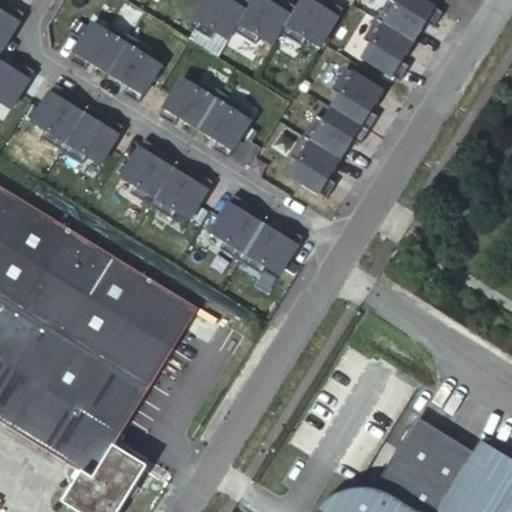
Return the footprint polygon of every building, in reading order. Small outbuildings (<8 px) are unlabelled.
[(217,34),(230,42),(236,33),(254,5),(246,0),(236,0),(234,3),(229,0),(208,0),(191,28),(212,42),(217,34)] [(262,39),(275,48),(283,35),(299,10),(284,1),(279,8),(265,0),(256,0),(254,5),(236,33),(257,47),(262,39)] [(309,41),(322,49),(346,12),(331,2),(326,10),(309,0),(305,0),(299,10),(283,35),(304,48),(309,41)] [(448,17),(421,0),(404,0),(401,6),(394,1),(380,21),(418,45),(430,26),(438,31),(448,17)] [(5,11),(0,8),(0,49),(2,51),(26,13),(10,4),(5,11)] [(418,45),(380,21),(367,43),(375,47),(367,61),(404,84),(413,70),(406,65),(418,45)] [(90,64),(110,76),(133,38),(112,25),(107,33),(94,25),(71,62),(85,71),(90,64)] [(133,38),(110,76),(129,88),(124,95),(139,105),(163,67),(149,59),(154,51),(133,38)] [(10,68),(0,61),(0,103),(11,110),(34,73),(14,60),(10,68)] [(386,96),(348,73),(336,93),(343,97),(335,111),(372,135),(381,121),(374,116),(386,96)] [(180,120),(200,132),(223,94),(202,81),(197,89),(184,81),(161,118),(175,127),(180,120)] [(62,153),(85,115),(66,103),(71,95),(56,86),(32,123),(46,132),(41,139),(62,153)] [(223,94),(200,132),(219,144),(214,152),(229,161),(252,123),(239,115),(244,108),(223,94)] [(372,135),(335,111),(327,124),(319,119),(306,140),(343,164),(356,144),(363,149),(372,135)] [(105,127),(85,115),(62,153),(83,166),(88,158),(101,166),(124,129),(109,120),(105,127)] [(343,164),(306,140),(292,161),(300,166),(292,179),(329,203),(339,188),(331,183),(343,164)] [(194,183),(175,171),(152,209),(173,222),(178,214),(191,222),(214,185),(199,176),(194,183)] [(0,304),(150,398),(187,338),(197,321),(199,318),(0,194),(0,304)] [(242,265),(265,227),(246,215),(250,208),(235,198),(212,236),(225,244),(221,252),(242,265)] [(284,240),(265,227),(242,265),(263,278),(267,270),(281,278),(304,241),(289,232),(284,240)] [(0,430),(7,435),(15,423),(74,459),(66,472),(71,475),(81,481),(71,497),(61,511),(124,511),(147,476),(113,456),(150,398),(0,304),(0,430)] [(218,334),(197,321),(187,338),(207,350),(218,334)] [(417,414),(410,425),(465,460),(472,449),(417,414)] [(7,435),(66,472),(74,459),(15,423),(7,435)] [(465,460),(410,425),(372,487),(363,485),(358,485),(352,485),(347,486),(341,487),(334,489),(331,491),(326,494),(323,496),(320,499),(316,503),(313,507),(309,511),(511,511),(511,458),(479,438),(472,449),(465,460)] [(66,494),(71,497),(81,481),(71,475),(66,480),(66,494)]
